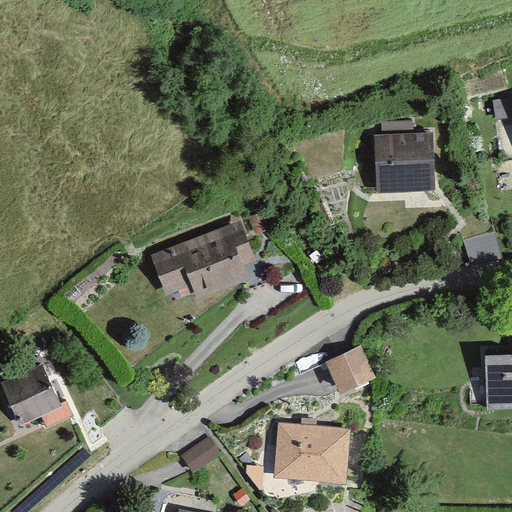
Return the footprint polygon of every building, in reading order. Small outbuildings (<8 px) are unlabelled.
[(433,130),(375,132),(377,189),(435,187),(433,130)] [(233,228),(154,256),(167,292),(192,284),(196,296),(250,277),(233,228)] [(364,346),(329,360),(340,388),(375,374),(364,346)] [(511,357),(488,358),(489,408),(511,406),(511,357)] [(43,363),(2,380),(20,422),(61,404),(43,363)] [(350,426),(279,421),(275,476),(346,480),(350,426)] [(212,435),(182,450),(190,465),(220,450),(212,435)] [(199,501),(182,498),(179,511),(202,511),(197,511),(199,501)]
